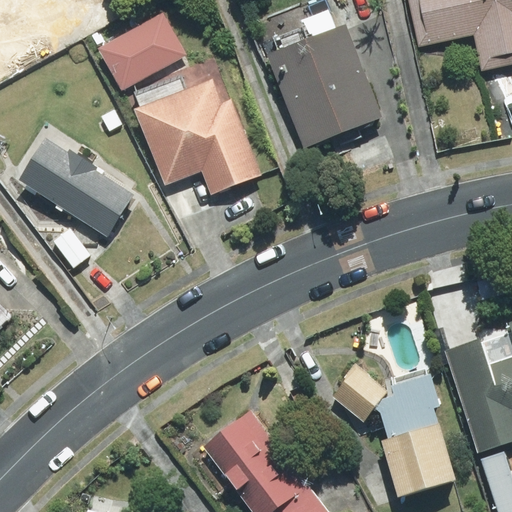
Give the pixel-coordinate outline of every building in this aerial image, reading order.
[(0,0),(0,39),(62,31),(57,0),(0,0)] [(480,75),(511,67),(511,0),(405,0),(416,50),(472,38),(480,75)] [(119,93),(185,58),(163,17),(97,52),(119,93)] [(378,123),(341,31),(265,61),(302,153),(378,123)] [(210,86),(134,117),(163,191),(200,176),(209,198),(256,180),(228,108),(220,111),(210,86)] [(72,158),(70,162),(41,145),(16,186),(105,239),(130,198),(90,174),(92,170),(72,158)] [(65,232),(50,245),(72,271),(87,258),(65,232)] [(443,356),(472,462),(480,459),(494,511),(511,511),(511,479),(503,446),(511,443),(511,327),(506,330),(511,349),(511,364),(491,370),(484,345),(443,356)] [(357,424),(384,397),(357,370),(330,396),(357,424)] [(454,488),(425,381),(388,391),(391,402),(377,405),(388,446),(378,448),(393,504),(454,488)] [(320,511),(248,412),(198,449),(244,511),(320,511)]
